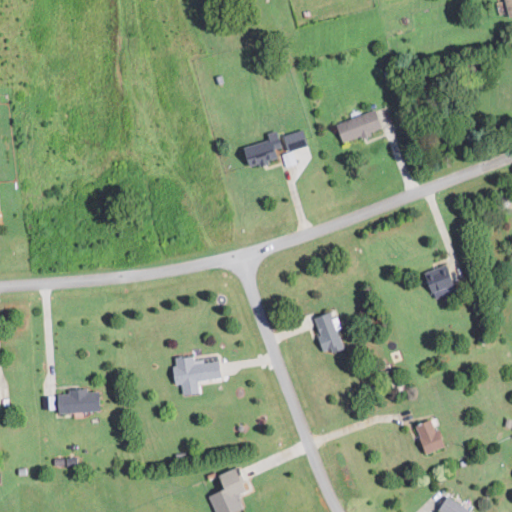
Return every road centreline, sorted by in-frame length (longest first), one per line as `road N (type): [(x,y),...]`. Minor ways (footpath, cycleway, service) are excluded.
road 1 (residential): [(0,285),(145,273),(243,254),(511,155)]
road 2 (residential): [(243,254),(339,511)]
